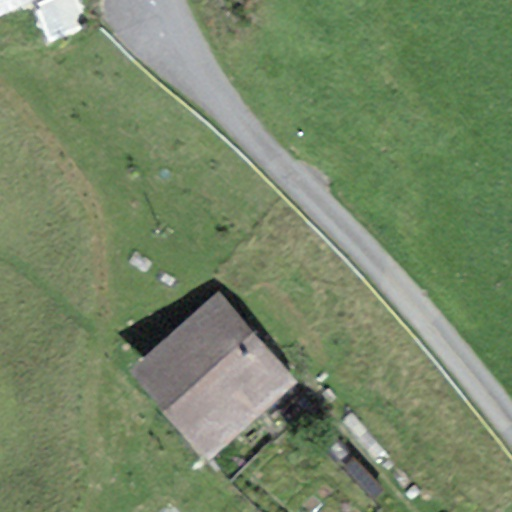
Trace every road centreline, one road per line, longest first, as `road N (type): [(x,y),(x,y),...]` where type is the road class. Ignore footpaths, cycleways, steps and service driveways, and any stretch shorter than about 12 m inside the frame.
road 1 (track): [(511,396),(210,56),(184,0)]
road 2 (track): [(327,405),(433,511)]
